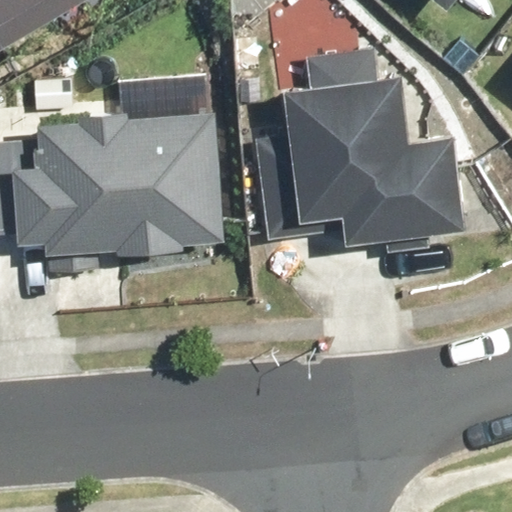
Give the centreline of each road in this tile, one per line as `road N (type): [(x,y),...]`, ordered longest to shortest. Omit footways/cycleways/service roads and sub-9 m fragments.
road 1 (residential): [(0,448),(297,438)]
road 2 (residential): [(297,438),(511,386)]
